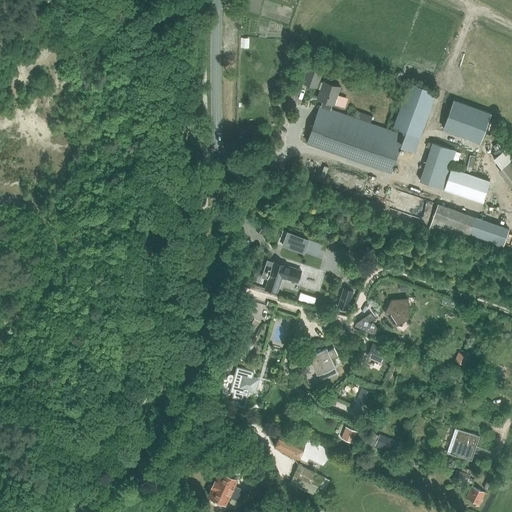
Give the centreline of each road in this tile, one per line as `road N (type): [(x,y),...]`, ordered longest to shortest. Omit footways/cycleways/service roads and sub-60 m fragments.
road 1 (secondary): [(98,511),(180,403),(206,338),(217,275),(219,0)]
road 2 (track): [(190,266),(348,322),(382,269),(511,316)]
road 3 (track): [(409,178),(474,7)]
